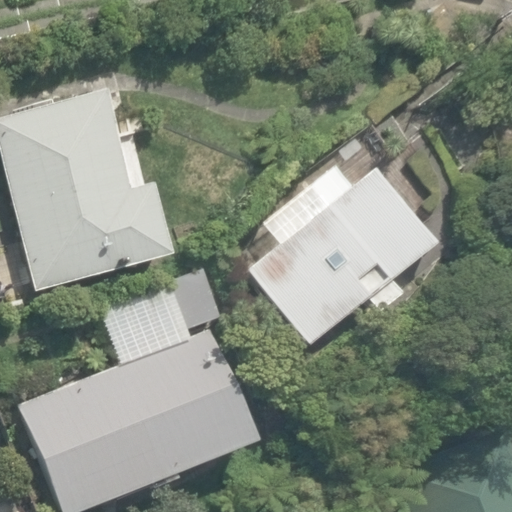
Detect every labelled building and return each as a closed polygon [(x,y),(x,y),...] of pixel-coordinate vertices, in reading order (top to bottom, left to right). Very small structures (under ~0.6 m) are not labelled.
[(273,0),(277,17),(358,2),(357,0),(273,0)] [(0,118),(0,197),(26,297),(162,262),(143,187),(121,193),(95,95),(0,118)] [(241,275),(300,349),(358,303),(368,316),(392,297),(383,286),(426,252),(366,176),(344,193),(327,171),(303,191),(320,212),(241,275)] [(156,293),(172,339),(230,318),(213,272),(156,293)] [(11,408),(51,511),(79,511),(140,488),(142,492),(169,481),(167,476),(242,447),(198,335),(19,405),(11,408)] [(391,471),(406,511),(511,511),(511,471),(498,431),(391,471)]
